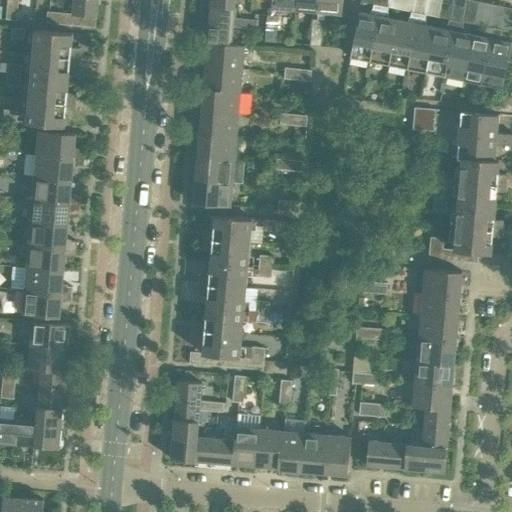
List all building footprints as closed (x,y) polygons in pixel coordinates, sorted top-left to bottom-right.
[(73,0),(73,13),(84,14),(97,15),(98,0),(73,0)] [(295,0),(271,0),(271,7),(295,9),(295,0)] [(318,0),(295,0),(295,9),(318,11),(318,0)] [(342,0),(318,0),(318,11),(342,13),(342,0)] [(370,60),(389,64),(398,19),(386,17),(388,7),(387,6),(387,0),(375,0),(374,4),(381,5),(370,60)] [(408,68),(427,72),(436,27),(423,24),(425,14),(424,14),(427,3),(414,0),(412,11),(420,13),(408,68)] [(453,0),(452,8),(464,10),(466,0),(453,0)] [(210,4),(207,42),(231,44),(233,26),(245,28),(246,18),(233,17),(234,6),(210,4)] [(350,57),(370,60),(381,5),(374,4),(373,4),(371,14),(359,12),(350,57)] [(504,6),(498,5),(492,4),(490,15),(502,17),(504,6)] [(18,7),(7,6),(6,19),(17,20),(18,7)] [(445,75),(464,79),(473,34),(461,32),(463,22),(462,21),(464,10),(452,8),(450,19),(457,20),(445,75)] [(46,23),(58,24),(59,12),(50,11),(47,11),(46,23)] [(389,64),(408,68),(420,13),(412,11),(411,11),(409,21),(398,19),(389,64)] [(59,12),(58,24),(71,25),(72,13),(59,12)] [(83,26),(84,14),(73,13),(72,13),(71,25),(83,26)] [(95,26),(97,15),(84,14),(83,26),(95,27),(95,26)] [(267,14),(266,28),(277,29),(278,15),(267,14)] [(494,28),(483,83),(503,87),(511,42),(499,39),(501,29),(500,29),(502,17),(490,15),(487,26),(494,28)] [(245,28),(256,28),(257,19),(246,18),(245,28)] [(312,18),(311,31),(322,32),(323,19),(312,18)] [(427,72),(445,75),(457,20),(450,19),(449,19),(447,29),(436,27),(427,72)] [(464,79),(483,83),(494,28),(487,26),(486,26),(484,36),(473,34),(464,79)] [(25,28),(11,27),(10,38),(24,39),(25,28)] [(277,29),(266,28),(265,41),(276,42),(277,29)] [(35,29),(33,56),(70,59),(79,59),(80,46),(72,46),(73,33),(35,29)] [(322,32),(311,31),(310,45),(321,46),(322,32)] [(207,42),(205,65),(242,68),(244,45),(231,44),(207,42)] [(33,56),(31,76),(69,79),(70,59),(33,56)] [(0,62),(0,61),(0,71),(7,72),(8,63),(0,62)] [(7,72),(7,74),(21,75),(22,64),(8,63),(7,72)] [(205,65),(203,88),(240,91),(242,68),(205,65)] [(284,78),(297,79),(298,68),(285,67),(284,78)] [(298,68),(297,79),(310,81),(311,70),(298,68)] [(21,75),(7,74),(6,84),(20,86),(21,75)] [(31,76),(29,97),(76,100),(76,92),(67,91),(69,79),(31,76)] [(203,88),(201,111),(239,114),(240,91),(203,88)] [(76,100),(29,97),(27,122),(64,126),(66,108),(75,109),(76,100)] [(414,107),(412,129),(434,131),(436,109),(414,107)] [(4,109),(3,120),(17,121),(18,110),(4,109)] [(201,111),(199,134),(237,137),(239,114),(201,111)] [(461,111),(457,156),(494,159),(496,143),(511,144),(511,132),(506,132),(506,133),(497,132),(498,114),(461,111)] [(280,123),(293,125),(294,114),(281,113),(280,123)] [(294,114),(293,125),(306,126),(307,115),(294,114)] [(39,129),(37,154),(84,157),(85,150),(74,149),(76,133),(39,129)] [(199,134),(197,156),(235,160),(237,137),(199,134)] [(37,154),(35,176),(72,179),(73,164),(84,165),(84,157),(37,154)] [(197,156),(195,179),(233,182),(243,183),(245,160),(235,160),(197,156)] [(436,167),(450,168),(451,157),(437,156),(436,167)] [(461,158),(457,204),(495,206),(496,190),(505,190),(506,174),(498,173),(499,159),(494,159),(457,156),(457,158),(461,158)] [(276,169),(289,170),(290,159),(277,158),(276,169)] [(290,159),(289,170),(302,171),(303,160),(290,159)] [(35,176),(32,199),(80,203),(81,195),(70,194),(72,179),(35,176)] [(233,182),(195,179),(193,203),(231,206),(233,182)] [(434,190),(433,200),(447,202),(448,191),(434,190)] [(32,199),(31,221),(68,225),(69,209),(80,210),(80,203),(32,199)] [(286,200),(285,211),(299,212),(300,201),(286,200)] [(447,202),(433,200),(432,211),(446,212),(447,202)] [(495,206),(457,204),(453,249),(442,248),(443,237),(430,236),(428,258),(477,263),(478,252),(491,253),(492,235),(501,236),(502,218),(498,218),(498,219),(494,219),(495,206)] [(204,231),(204,237),(250,241),(252,218),(215,214),(213,232),(204,231)] [(276,220),(263,219),(262,230),(275,231),(276,220)] [(31,221),(29,244),(76,248),(77,241),(66,240),(68,225),(31,221)] [(212,248),(211,261),(248,264),(250,241),(204,237),(203,248),(212,248)] [(29,244),(27,266),(64,270),(65,255),(75,256),(76,248),(29,244)] [(259,255),(259,265),(272,266),(273,256),(259,255)] [(200,277),(200,283),(246,287),(248,264),(211,261),(209,277),(200,277)] [(15,264),(14,285),(23,285),(24,264),(15,264)] [(272,266),(259,265),(258,276),(271,277),(272,266)] [(27,266),(24,289),(72,294),(73,286),(62,285),(64,270),(27,266)] [(425,268),(423,292),(460,295),(462,271),(425,268)] [(360,292),(373,293),(374,282),(361,281),(360,292)] [(374,282),(373,293),(386,294),(387,283),(374,282)] [(208,294),(207,306),(244,309),(246,287),(200,283),(199,293),(208,294)] [(72,294),(24,289),(22,313),(60,317),(61,300),(71,301),(72,294)] [(423,292),(421,314),(458,318),(460,295),(423,292)] [(255,300),(255,311),(268,312),(269,301),(255,300)] [(196,322),(196,329),(242,332),(244,309),(207,306),(205,323),(196,322)] [(268,312),(255,311),(254,322),(267,323),(268,312)] [(421,314),(419,338),(456,341),(458,318),(421,314)] [(32,320),(30,344),(68,347),(70,324),(32,320)] [(356,338),(369,339),(370,328),(357,327),(356,338)] [(370,328),(369,339),(383,340),(383,328),(370,328)] [(242,332),(196,329),(195,339),(204,339),(202,352),(190,351),(189,363),(263,370),(265,348),(252,346),(251,357),(240,356),(242,332)] [(419,338),(417,360),(454,363),(456,341),(419,338)] [(28,368),(41,369),(66,371),(68,347),(30,344),(28,368)] [(417,360),(415,382),(452,385),(454,363),(417,360)] [(328,368),(326,381),(338,382),(339,369),(328,368)] [(41,369),(38,407),(62,409),(66,371),(41,369)] [(3,372),(2,380),(15,381),(16,373),(3,372)] [(352,383),(365,384),(366,373),(353,372),(352,383)] [(366,373),(365,384),(379,385),(380,374),(366,373)] [(234,375),(233,388),(244,389),(246,376),(234,375)] [(281,379),(280,393),(291,394),(292,380),(281,379)] [(2,380),(1,389),(14,390),(15,381),(2,380)] [(178,380),(174,418),(198,420),(199,409),(211,411),(212,401),(200,400),(202,382),(178,380)] [(338,382),(326,381),(325,394),(336,395),(338,382)] [(415,382),(413,406),(450,409),(452,385),(415,382)] [(244,389),(233,388),(232,402),(243,403),(244,389)] [(14,390),(1,389),(0,397),(13,399),(14,390)] [(291,394),(280,393),(278,406),(289,407),(291,394)] [(212,401),(211,411),(223,412),(224,402),(212,401)] [(359,415),(368,416),(369,402),(360,402),(359,415)] [(368,416),(376,416),(377,403),(369,402),(368,416)] [(377,403),(376,416),(385,417),(386,404),(377,403)] [(426,407),(422,445),(446,447),(450,409),(413,406),(426,407)] [(38,407),(37,421),(35,445),(59,447),(62,409),(38,407)] [(234,439),(232,463),(256,465),(260,428),(261,415),(238,413),(237,426),(236,426),(234,439)] [(37,421),(0,417),(0,441),(35,445),(37,421)] [(171,458),(194,460),(197,436),(198,420),(174,418),(171,458)] [(256,465),(278,467),(282,430),(260,428),(256,465)] [(278,467),(301,469),(305,432),(282,430),(278,467)] [(301,469),(324,471),(327,434),(305,432),(301,469)] [(327,434),(324,471),(348,474),(351,436),(327,434)] [(194,460),(232,463),(234,439),(197,436),(194,460)] [(366,464),(404,467),(407,443),(368,440),(366,464)] [(407,443),(404,467),(444,471),(446,447),(422,445),(407,443)] [(3,511),(42,511),(43,499),(5,496),(3,511)]
